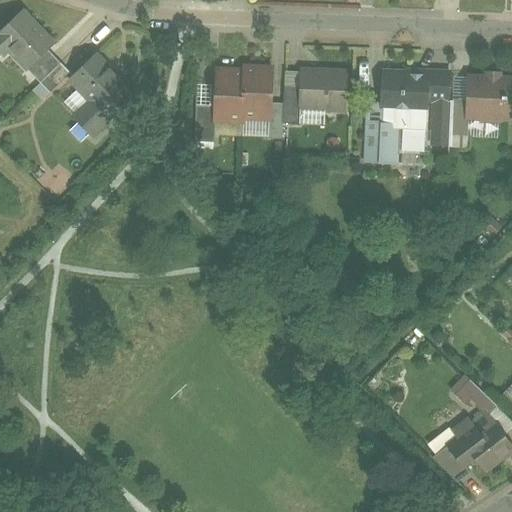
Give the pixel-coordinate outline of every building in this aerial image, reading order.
[(24,7),(0,27),(0,50),(3,53),(9,47),(25,65),(45,47),(54,40),(24,7)] [(58,61),(45,47),(25,65),(38,79),(58,61)] [(70,74),(68,76),(89,98),(72,114),(91,133),(137,89),(98,48),(70,74)] [(70,74),(58,61),(38,79),(50,92),(68,76),(70,74)] [(217,64),(213,119),(243,121),(243,117),(271,119),(274,63),(244,61),(244,66),(217,64)] [(302,84),(301,108),(345,109),(347,68),(302,66),(302,84)] [(468,98),(467,116),(511,118),(511,73),(501,73),(501,68),(484,67),(484,72),(469,71),(468,98)] [(367,101),(364,162),(396,164),(398,126),(427,127),(428,102),(429,70),(383,68),(382,102),(367,101)] [(452,71),(429,70),(428,102),(432,102),(430,143),(449,144),(451,98),(452,71)] [(301,108),(302,84),(284,84),(283,122),(300,122),(301,108)] [(467,116),(468,98),(451,98),(449,144),(466,145),(467,116)] [(264,123),(192,123),(192,147),(210,148),(211,134),(264,135),(264,123)] [(464,375),(452,387),(467,402),(470,398),(482,410),(486,407),(489,410),(494,406),(464,375)] [(459,435),(446,445),(465,469),(475,462),(482,470),(511,446),(511,440),(489,410),(486,407),(482,410),(471,419),(468,414),(452,426),(459,435)] [(465,469),(446,445),(433,455),(453,481),(466,471),(465,469)]
